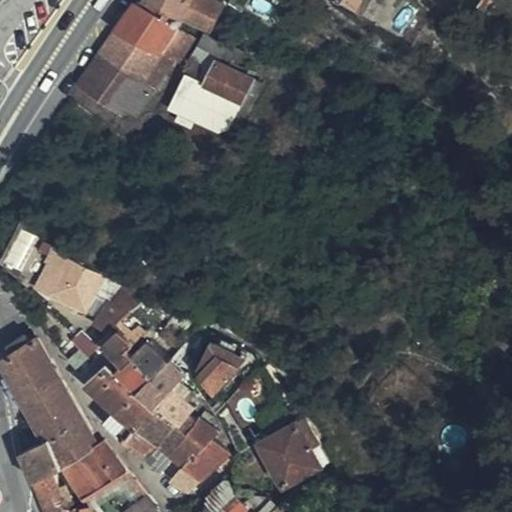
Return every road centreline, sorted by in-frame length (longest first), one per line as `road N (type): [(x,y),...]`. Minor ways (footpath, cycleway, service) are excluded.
road 1 (unknown): [(0,285),(40,320),(181,491)]
road 2 (tertiary): [(92,0),(0,146)]
